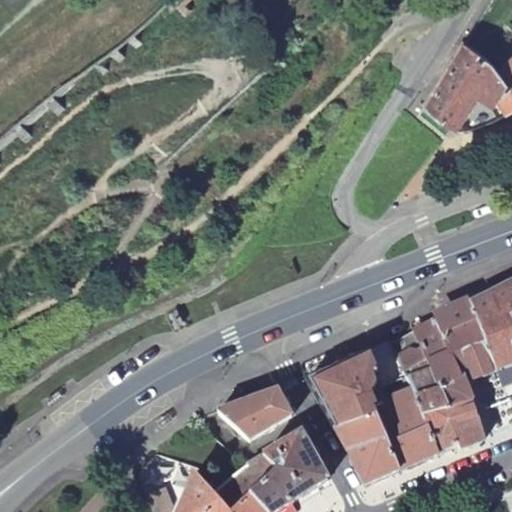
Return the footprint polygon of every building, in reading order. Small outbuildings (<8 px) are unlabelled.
[(464,44),(423,108),(453,131),(483,88),(495,95),(507,115),(511,110),(511,94),(493,69),(487,60),(464,44)] [(511,53),(493,69),(511,94),(511,53)] [(485,295),(472,305),(496,372),(511,366),(511,281),(511,282),(510,281),(499,286),(500,288),(485,295)] [(436,319),(413,332),(445,408),(469,400),(466,390),(469,389),(470,387),(471,384),(471,381),(496,372),(472,305),(436,319)] [(413,332),(391,346),(407,377),(413,391),(423,417),(445,410),(445,408),(413,332)] [(407,377),(391,346),(389,342),(368,353),(378,372),(370,377),(377,391),(407,377)] [(378,372),(368,353),(360,356),(334,368),(307,381),(335,432),(372,411),(383,405),(377,391),(370,377),(378,372)] [(277,391),(217,414),(249,442),(291,416),(277,391)] [(439,455),(423,417),(413,391),(383,405),(372,411),(400,473),(439,455)] [(469,400),(445,408),(445,410),(423,417),(439,455),(458,447),(460,453),(483,443),(469,400)] [(383,480),(400,473),(372,411),(335,432),(366,488),(383,480)] [(235,511),(281,511),(327,482),(302,436),(265,457),(278,472),(235,511)] [(235,511),(278,472),(265,457),(247,467),(216,496),(229,511),(235,511)] [(229,511),(216,496),(197,474),(178,511),(229,511)]
